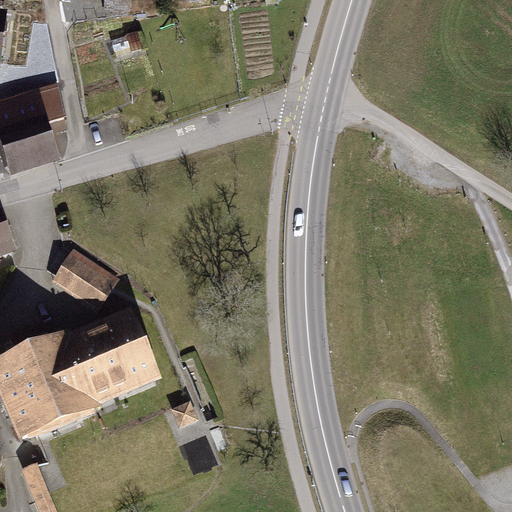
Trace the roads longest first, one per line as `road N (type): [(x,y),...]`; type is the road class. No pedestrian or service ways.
road 1 (tertiary): [(345,511),(307,330),(306,232),(322,110)]
road 2 (residential): [(0,193),(289,108),(322,110)]
